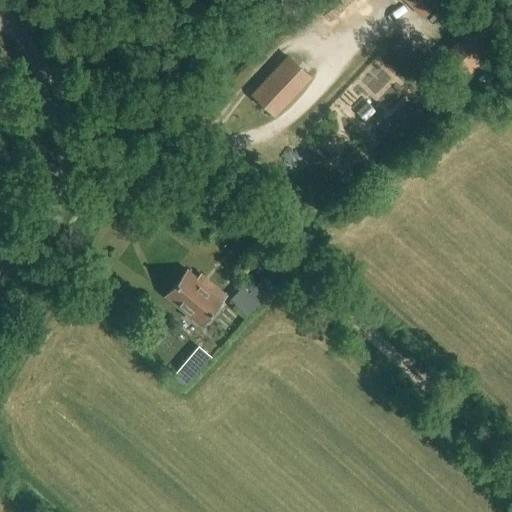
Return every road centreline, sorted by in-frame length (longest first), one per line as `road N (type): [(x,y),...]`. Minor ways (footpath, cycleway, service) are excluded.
road 1 (unclassified): [(0,317),(48,229),(61,151),(42,74),(0,18)]
road 2 (track): [(511,470),(288,270)]
